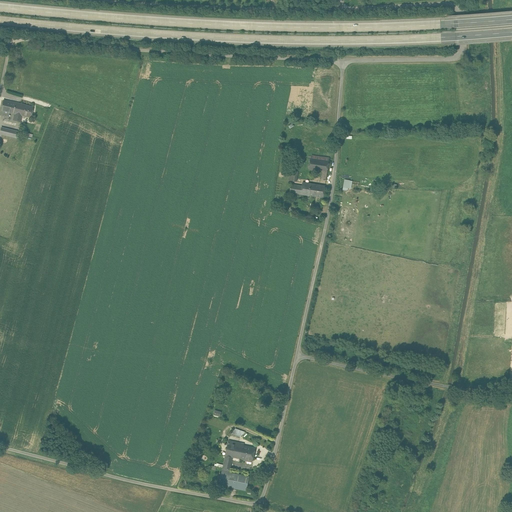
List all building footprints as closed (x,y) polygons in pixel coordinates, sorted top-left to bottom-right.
[(23,105),(3,101),(0,116),(8,118),(9,112),(15,114),(14,121),(18,122),(20,115),(21,115),(23,105)] [(33,107),(23,105),(21,115),(31,117),(33,107)] [(19,132),(1,128),(0,132),(0,133),(17,138),(19,132)] [(329,162),(319,160),(320,157),(311,156),(311,159),(310,159),(309,169),(323,171),(327,172),(329,162)] [(289,180),(296,182),(298,172),(295,171),(290,170),(289,180)] [(349,188),(350,183),(352,183),(352,180),(344,179),(343,187),(349,188)] [(302,186),(291,184),(290,193),(309,196),(311,184),(302,183),(302,186)] [(325,186),(311,184),(309,196),(323,198),(325,186)] [(230,434),(240,437),(245,433),(232,428),(230,434)] [(244,443),(229,440),(225,455),(231,457),(252,461),(255,448),(244,446),(244,443)] [(231,457),(225,455),(223,468),(230,470),(232,460),(230,460),(231,457)] [(229,473),(222,471),(219,485),(246,490),(249,477),(229,473)]
